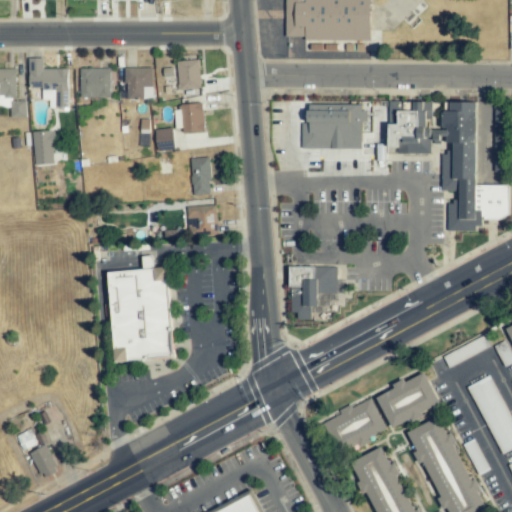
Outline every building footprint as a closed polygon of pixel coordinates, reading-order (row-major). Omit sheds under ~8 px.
[(370,0),(331,0),(331,3),(322,3),(322,7),(326,7),(325,12),(317,12),(317,16),(325,16),(324,26),(328,26),(328,35),(319,34),(319,39),(370,41),(370,0)] [(28,87),(43,87),(43,99),(55,99),(55,107),(67,107),(68,69),(43,69),(43,58),(29,58),(28,87)] [(177,62),(178,89),(200,88),(199,61),(177,62)] [(15,69),(0,68),(0,100),(16,101),(15,69)] [(109,68),(80,69),(80,98),(110,97),(109,68)] [(142,94),(142,89),(151,89),(152,68),(126,68),(126,94),(142,94)] [(424,102),(390,101),(389,152),(430,153),(431,129),(427,129),(428,111),(424,111),(424,102)] [(475,185),(477,103),(443,102),(442,131),(434,131),(434,139),(435,141),(446,136),(447,136),(447,143),(453,143),(453,150),(442,155),(441,191),(458,191),(458,199),(448,203),(447,231),(468,231),(482,225),(482,219),(499,220),(508,215),(509,186),(475,185)] [(494,145),(504,145),(505,104),(495,103),(494,145)] [(182,133),(203,132),(202,104),(177,105),(178,119),(181,119),(182,133)] [(302,123),(301,148),(360,149),(361,122),(364,122),(364,105),(308,104),(308,124),(302,123)] [(174,150),(173,128),(155,129),(156,151),(174,150)] [(34,165),(54,164),(53,131),(33,132),(34,165)] [(210,194),(209,157),(191,158),(193,195),(210,194)] [(187,207),(188,232),(216,231),(215,206),(187,207)] [(337,267),(290,267),(290,317),(311,316),(310,307),(318,307),(318,293),(337,293),(337,267)] [(108,272),(114,360),(174,356),(168,268),(108,272)] [(458,362),(488,346),(483,336),(453,352),(458,362)] [(439,407),(426,374),(376,394),(389,428),(439,407)] [(499,454),(511,447),(511,422),(491,375),(468,385),(499,454)] [(385,429),(371,399),(332,418),(346,448),(385,429)] [(484,511),(441,416),(408,431),(442,509),(447,507),(448,511),(484,511)] [(17,435),(21,449),(34,445),(29,431),(17,435)] [(57,468),(46,446),(30,453),(41,475),(57,468)] [(414,511),(386,447),(353,461),(375,511),(414,511)] [(225,511),(260,511),(254,499),(225,511)]
